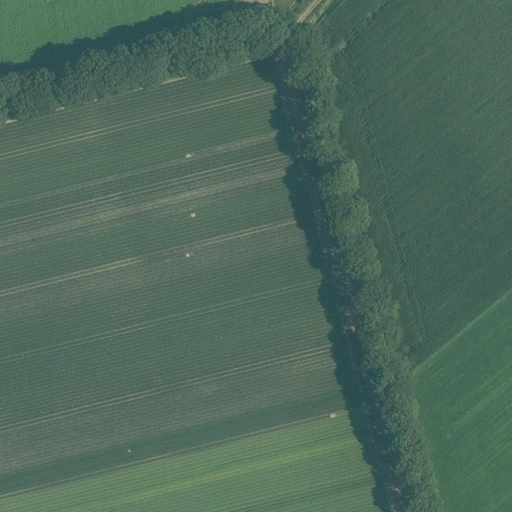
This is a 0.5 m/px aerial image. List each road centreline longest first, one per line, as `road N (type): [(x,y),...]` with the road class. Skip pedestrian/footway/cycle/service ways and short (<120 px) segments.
road 1 (track): [(420,511),(296,39)]
road 2 (track): [(296,39),(0,111)]
